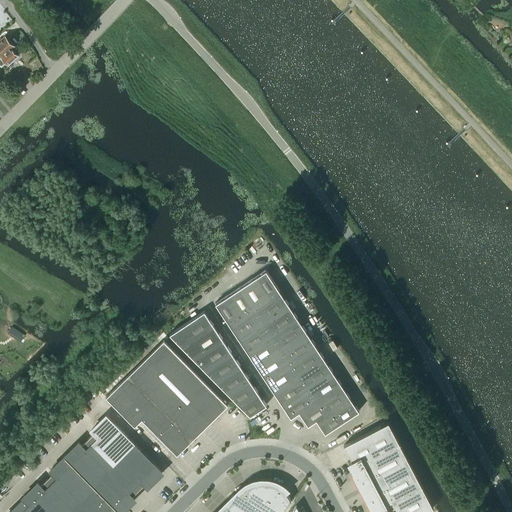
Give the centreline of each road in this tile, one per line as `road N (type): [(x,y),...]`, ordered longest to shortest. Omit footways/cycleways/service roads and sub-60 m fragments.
road 1 (unclassified): [(511,511),(455,399),(343,226),(248,103),(153,0)]
road 2 (unclassified): [(353,0),(511,165)]
road 3 (unclassified): [(337,511),(300,461),(260,451),(221,466),(172,511)]
road 4 (unclassified): [(0,131),(123,0)]
